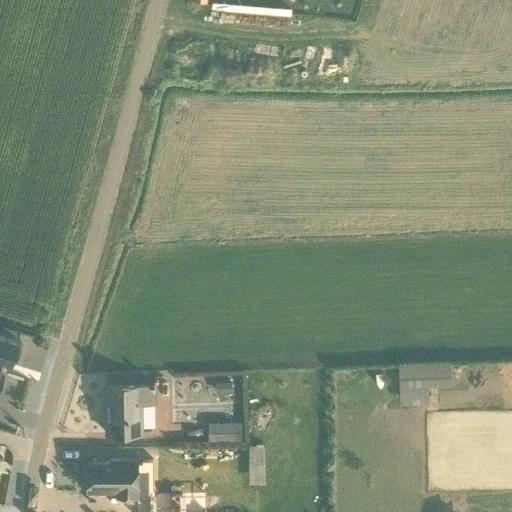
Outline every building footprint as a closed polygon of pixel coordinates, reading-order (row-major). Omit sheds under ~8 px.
[(0,380),(12,340),(0,336),(0,380)] [(450,384),(448,351),(396,353),(397,403),(426,402),(426,385),(450,384)] [(142,406),(156,406),(156,386),(105,387),(106,434),(142,434),(142,406)] [(240,424),(207,424),(207,443),(240,443),(240,424)] [(13,429),(12,437),(23,438),(24,430),(13,429)] [(114,497),(138,497),(137,459),(108,459),(108,461),(85,462),(85,492),(113,492),(114,497)]
